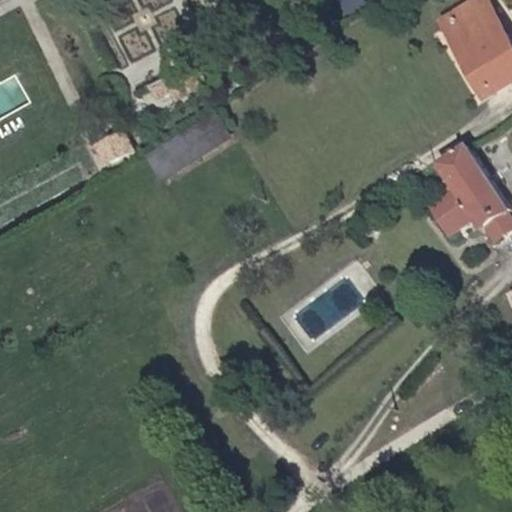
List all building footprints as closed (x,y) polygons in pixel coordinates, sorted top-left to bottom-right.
[(430,0),(437,11),(442,19),(447,27),(475,9),(469,0),(430,0)] [(442,19),(437,11),(432,14),(436,22),(442,19)] [(511,102),(511,20),(511,19),(470,36),(489,70),(492,70),(511,103),(511,102)] [(202,104),(187,78),(143,103),(158,129),(202,104)] [(165,180),(236,138),(220,112),(149,154),(165,180)] [(131,158),(125,146),(116,151),(96,163),(102,175),(131,158)] [(511,217),(477,162),(448,179),(458,194),(450,198),(454,208),(436,219),(455,248),(482,232),(489,244),(492,241),(504,259),(511,254),(511,217)] [(430,398),(426,389),(412,398),(416,406),(430,398)]
